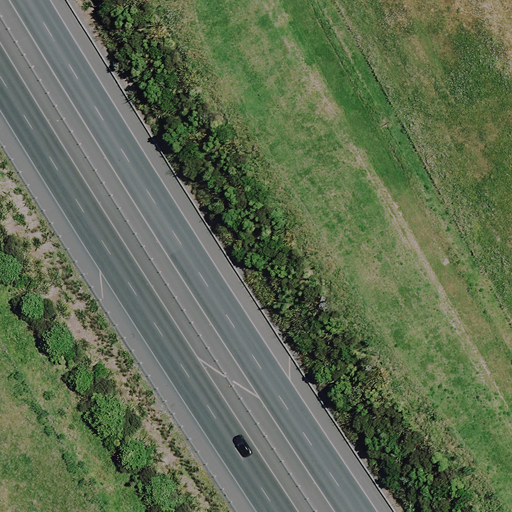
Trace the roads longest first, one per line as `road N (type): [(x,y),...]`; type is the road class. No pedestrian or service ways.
road 1 (motorway): [(38,0),(356,511)]
road 2 (motorway): [(277,511),(192,387),(0,57)]
